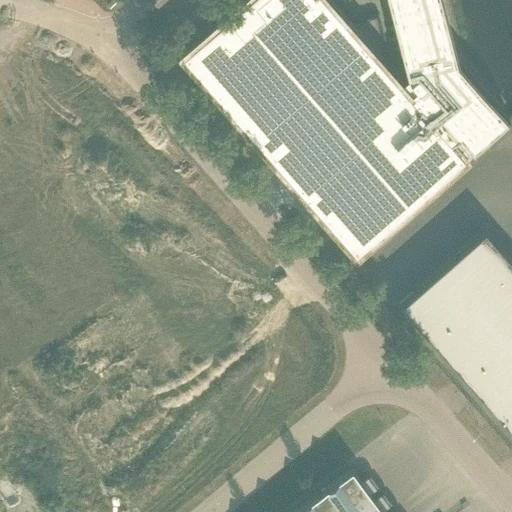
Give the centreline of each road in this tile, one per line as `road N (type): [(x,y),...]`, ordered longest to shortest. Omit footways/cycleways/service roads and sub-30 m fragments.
road 1 (unclassified): [(387,363),(108,45)]
road 2 (unclassified): [(211,511),(387,363)]
road 3 (unknown): [(343,313),(463,202),(493,193),(511,204)]
road 4 (unclassified): [(511,503),(387,363)]
